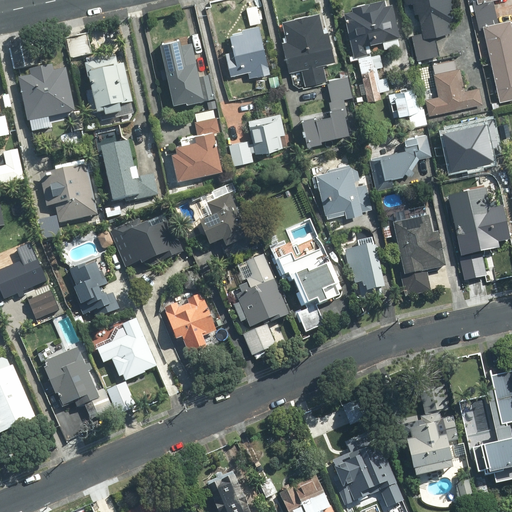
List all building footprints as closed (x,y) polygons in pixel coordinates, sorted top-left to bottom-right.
[(385,0),(379,0),(353,6),(354,10),(345,12),(356,56),(358,55),(369,102),(382,99),(380,91),(389,89),(387,77),(380,78),(377,67),(383,65),(380,53),(372,55),(369,43),(384,40),(386,48),(400,45),(398,37),(400,36),(393,3),(387,5),(385,0)] [(406,0),(407,2),(414,1),(417,11),(420,10),(425,32),(413,35),(418,58),(440,53),(435,34),(452,30),(450,20),(456,19),(452,0),(406,0)] [(480,28),(486,27),(485,24),(499,21),(494,0),(478,0),(475,1),(475,4),(470,5),(471,11),(476,10),(480,28)] [(261,22),(257,5),(247,7),(250,24),(261,22)] [(320,12),(284,20),(287,35),(283,36),(291,70),(303,68),(306,84),(327,79),(323,63),(335,60),(328,27),(324,28),(320,12)] [(485,64),(493,62),(511,57),(511,21),(511,19),(499,21),(485,24),(486,27),(492,53),(483,55),(485,64)] [(270,72),(260,25),(244,29),(245,32),(232,35),(236,50),(227,52),(232,74),(250,70),(251,76),(270,72)] [(87,34),(67,38),(70,57),(91,53),(87,34)] [(204,92),(192,39),(181,42),(180,36),(160,41),(174,103),(189,100),(189,101),(203,98),(202,92),(204,92)] [(31,45),(10,49),(14,69),(35,65),(31,45)] [(401,55),(386,58),(388,68),(403,65),(401,55)] [(133,102),(124,64),(118,65),(116,57),(100,61),(86,64),(90,79),(91,79),(96,98),(90,99),(93,113),(106,111),(107,114),(122,111),(121,104),(133,102)] [(511,97),(511,57),(493,62),(502,100),(511,97)] [(427,98),(430,114),(483,102),(480,87),(465,90),(461,68),(457,69),(455,60),(434,64),(440,95),(427,98)] [(75,110),(66,68),(54,70),(53,65),(31,69),(32,75),(21,77),(33,130),(47,127),(45,117),(75,110)] [(348,76),(329,80),(333,98),(330,99),(334,113),(317,117),(316,115),(306,117),(306,118),(304,119),(310,143),(323,140),(322,138),(352,132),(345,98),(352,96),(348,76)] [(414,88),(390,93),(396,116),(420,110),(414,88)] [(85,129),(81,112),(71,114),(75,131),(85,129)] [(281,113),(250,120),(255,142),(250,143),(249,140),(230,145),(233,159),(251,154),(250,151),(256,150),(257,151),(282,145),(280,134),(286,133),(281,113)] [(0,136),(8,134),(5,117),(0,118),(0,136)] [(220,131),(217,117),(197,121),(199,133),(197,133),(199,140),(178,145),(179,151),(175,152),(180,177),(223,168),(215,132),(220,131)] [(501,121),(503,130),(511,129),(509,120),(501,121)] [(371,157),(378,188),(394,184),(392,176),(405,173),(415,157),(432,154),(427,135),(406,139),(408,148),(382,154),(382,155),(371,157)] [(129,142),(103,148),(115,200),(140,194),(141,198),(159,194),(154,174),(137,178),(129,142)] [(0,183),(24,179),(18,150),(4,152),(7,165),(0,166),(0,183)] [(97,214),(86,164),(42,174),(48,205),(56,204),(60,222),(97,214)] [(316,187),(321,185),(328,217),(348,212),(348,215),(363,212),(363,210),(372,208),(366,184),(357,186),(355,179),(360,178),(358,170),(351,166),(318,174),(318,175),(314,176),(316,187)] [(488,188),(450,197),(463,256),(501,247),(500,242),(511,239),(504,206),(492,208),(488,188)] [(214,216),(202,221),(212,245),(222,241),(229,257),(250,248),(241,229),(246,226),(231,194),(209,204),(214,216)] [(118,205),(104,209),(107,220),(121,216),(118,205)] [(430,216),(395,224),(406,272),(402,273),(407,296),(432,291),(428,270),(447,265),(439,232),(434,233),(430,216)] [(57,217),(40,221),(44,239),(61,235),(57,217)] [(140,220),(112,232),(127,266),(142,260),(144,263),(146,262),(151,266),(185,252),(171,220),(151,229),(148,222),(142,225),(140,220)] [(390,224),(383,225),(386,238),(393,237),(390,224)] [(108,233),(97,237),(102,250),(113,246),(108,233)] [(385,287),(376,244),(346,251),(350,268),(353,268),(356,284),(364,282),(365,286),(368,285),(369,290),(385,287)] [(301,310),(296,312),(300,323),(302,322),(306,332),(324,324),(317,305),(342,295),(338,284),(340,283),(325,248),(296,261),(293,254),(277,261),(283,275),(287,274),(290,282),(294,280),(300,293),(297,294),(301,306),(307,303),(310,309),(303,312),(301,310)] [(36,255),(0,270),(0,288),(4,299),(18,293),(20,297),(25,295),(23,291),(47,281),(36,255)] [(290,314),(264,255),(239,266),(245,279),(248,278),(250,282),(241,286),(244,293),(238,296),(241,303),(235,305),(243,321),(248,319),(251,327),(270,319),(272,322),(290,314)] [(180,259),(161,278),(166,284),(186,264),(180,259)] [(86,264),(71,271),(78,287),(75,288),(83,305),(80,306),(84,315),(94,311),(97,318),(119,308),(113,292),(104,296),(100,287),(108,284),(105,278),(103,279),(96,263),(87,267),(86,264)] [(198,273),(184,272),(183,281),(187,281),(186,290),(196,291),(198,273)] [(52,291),(29,301),(37,319),(59,310),(60,312),(66,310),(63,302),(57,304),(52,291)] [(177,304),(165,308),(178,340),(183,337),(186,343),(217,330),(204,298),(202,299),(200,295),(189,300),(190,303),(179,308),(177,304)] [(157,367),(137,319),(124,325),(129,336),(99,349),(105,363),(113,359),(120,374),(106,381),(115,403),(131,396),(125,382),(146,373),(145,371),(157,367)] [(268,325),(245,335),(254,355),(276,345),(268,325)] [(38,331),(25,336),(32,354),(45,349),(38,331)] [(78,348),(46,361),(48,367),(46,368),(57,393),(59,392),(65,407),(76,402),(78,407),(86,404),(92,418),(112,410),(103,390),(98,392),(89,372),(93,370),(90,364),(86,366),(78,348)] [(36,418),(13,366),(10,368),(7,360),(2,358),(0,359),(0,429),(1,432),(36,418)] [(103,370),(99,372),(102,381),(107,379),(103,370)] [(496,394),(459,402),(471,453),(475,453),(479,472),(487,471),(488,475),(511,470),(511,439),(511,440),(508,423),(511,421),(511,372),(492,377),(496,394)] [(460,444),(453,417),(441,419),(439,411),(449,409),(444,389),(422,394),(426,414),(422,415),(423,420),(403,425),(407,440),(410,439),(418,476),(455,467),(451,446),(460,444)] [(362,398),(344,406),(352,425),(370,417),(362,398)] [(6,440),(0,442),(0,464),(14,458),(6,440)] [(405,501),(379,440),(354,451),(356,455),(334,465),(341,480),(337,482),(347,505),(382,489),(389,507),(405,501)] [(219,479),(209,483),(220,511),(249,511),(233,473),(224,477),(222,473),(217,475),(219,479)] [(333,511),(318,476),(281,492),(289,511),(333,511)] [(469,481),(459,483),(463,498),(473,496),(469,481)] [(158,511),(154,502),(130,511),(158,511)]
